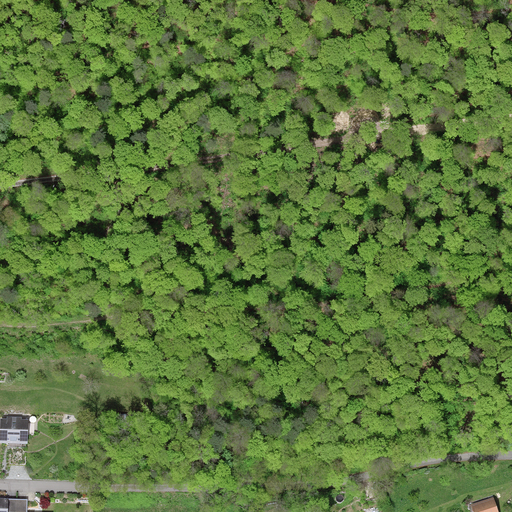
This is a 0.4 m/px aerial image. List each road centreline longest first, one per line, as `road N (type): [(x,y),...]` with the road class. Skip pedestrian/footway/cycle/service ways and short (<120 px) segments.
road 1 (track): [(511,117),(0,187)]
road 2 (track): [(511,272),(354,299),(0,324)]
road 3 (residential): [(0,484),(320,485),(422,461),(511,456)]
road 4 (track): [(511,11),(421,14),(335,0)]
road 5 (track): [(375,135),(511,90)]
